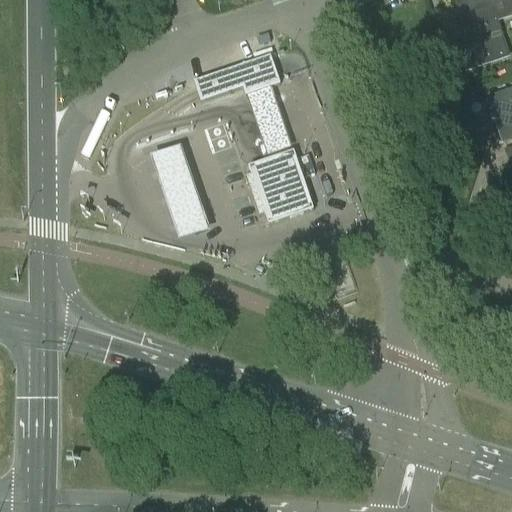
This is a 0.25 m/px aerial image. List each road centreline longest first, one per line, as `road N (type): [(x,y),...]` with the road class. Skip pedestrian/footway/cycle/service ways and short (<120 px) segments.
road 1 (tertiary): [(409,442),(41,331)]
road 2 (unclassified): [(395,270),(301,3)]
road 3 (unclassified): [(42,178),(82,115),(188,43)]
road 4 (primary): [(42,178),(42,0)]
road 5 (unclassified): [(409,442),(411,365),(395,270)]
road 6 (primary): [(42,499),(41,331)]
road 7 (tertiary): [(42,499),(204,511)]
road 8 (primary): [(41,331),(42,178)]
